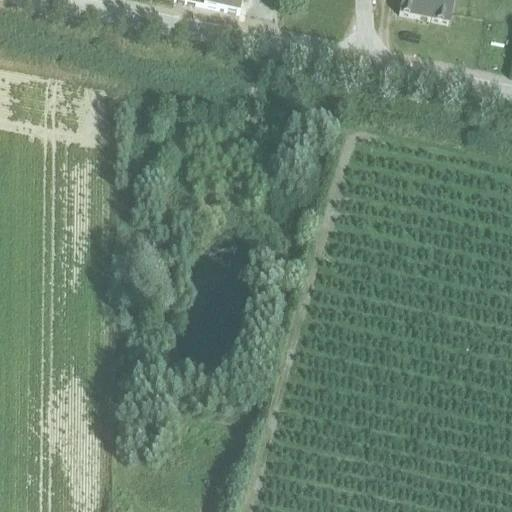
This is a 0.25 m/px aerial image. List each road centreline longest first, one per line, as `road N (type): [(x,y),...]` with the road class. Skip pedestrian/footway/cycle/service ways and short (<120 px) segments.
road 1 (residential): [(367,67),(38,0)]
road 2 (residential): [(511,98),(367,67)]
